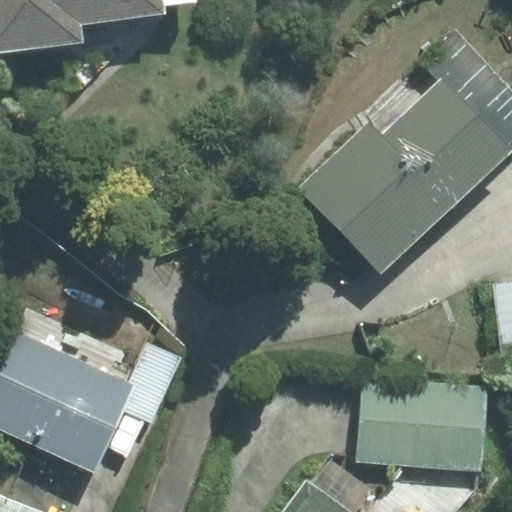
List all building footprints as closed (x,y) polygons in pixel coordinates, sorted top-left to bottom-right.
[(168,0),(0,0),(0,58),(87,49),(85,31),(171,21),(168,0)] [(392,280),(511,163),(511,143),(450,78),(385,141),(373,127),(306,191),(392,280)] [(511,282),(494,285),(503,360),(511,359),(511,282)] [(0,330),(0,432),(98,479),(139,389),(2,326),(0,330)] [(494,390),(366,380),(359,464),(488,476),(494,390)] [(352,511),(309,480),(285,511),(352,511)]
